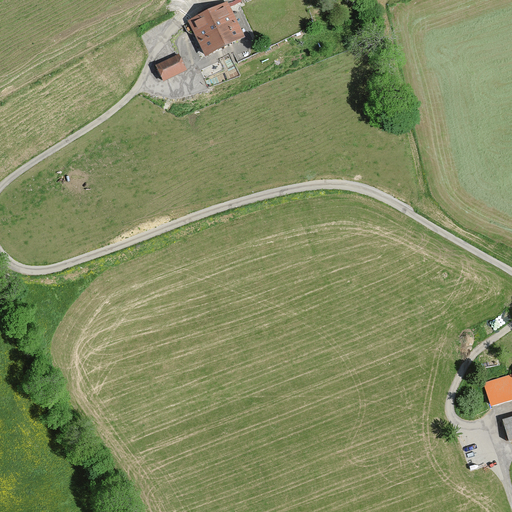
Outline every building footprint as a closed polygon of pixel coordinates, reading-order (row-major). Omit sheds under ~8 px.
[(187,21),(204,56),(243,37),(226,2),(187,21)] [(154,65),(162,82),(186,70),(178,54),(154,65)] [(484,369),(486,375),(493,372),(492,366),(484,369)] [(511,377),(485,385),(491,404),(511,398),(511,377)] [(511,416),(502,420),(509,443),(511,442),(511,416)]
